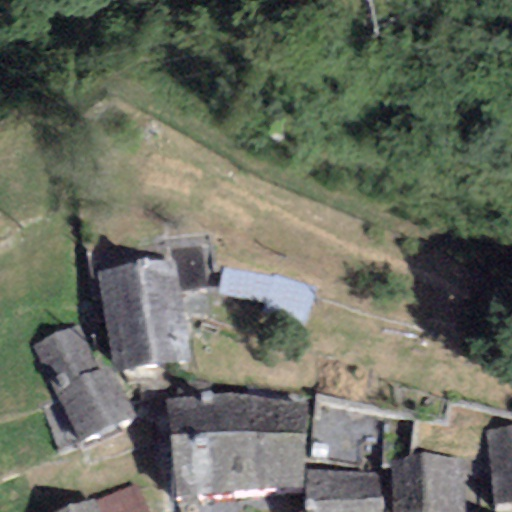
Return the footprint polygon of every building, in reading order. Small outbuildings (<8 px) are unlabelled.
[(100,278),(114,384),(186,374),(172,269),(100,278)] [(319,287),(228,274),(225,297),(271,304),(268,325),(313,331),(319,287)] [(77,327),(33,348),(58,401),(41,409),(65,459),(134,427),(108,373),(101,377),(77,327)] [(301,411),(179,416),(183,505),(305,499),(301,411)] [(511,442),(489,445),(497,511),(511,509),(511,442)] [(456,511),(457,458),(390,457),(388,511),(456,511)] [(381,511),(381,481),(308,481),(307,511),(381,511)] [(148,511),(137,485),(72,511),(148,511)]
